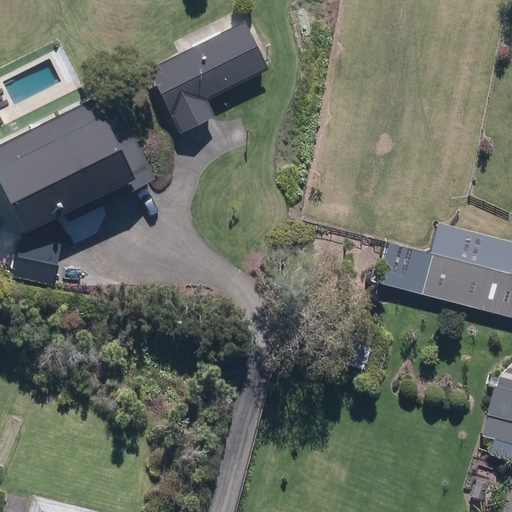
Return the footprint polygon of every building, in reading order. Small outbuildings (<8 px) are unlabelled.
[(206,99),(267,67),(242,21),(148,71),(173,117),(183,112),(190,125),(213,113),(206,99)] [(111,84),(0,142),(0,187),(23,232),(60,212),(65,220),(157,172),(111,84)] [(511,241),(439,222),(431,251),(390,240),(379,282),(511,315),(511,241)] [(10,272),(54,282),(63,242),(19,232),(10,272)] [(372,344),(336,338),(332,361),(367,368),(372,344)] [(511,361),(493,378),(479,431),(511,439),(511,361)] [(92,511),(31,496),(27,511),(92,511)]
